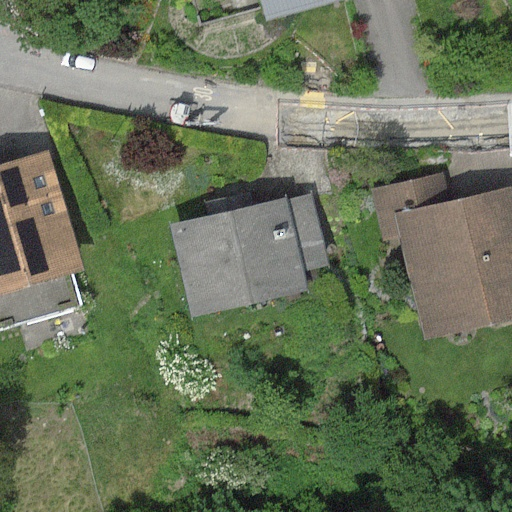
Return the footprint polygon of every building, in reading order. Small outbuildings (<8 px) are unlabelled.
[(251,0),(257,19),(329,0),(251,0)] [(0,163),(0,329),(80,307),(70,274),(80,272),(45,150),(0,163)] [(380,243),(395,239),(390,213),(447,201),(441,173),(369,189),(380,243)] [(511,186),(447,201),(390,213),(395,239),(417,339),(511,318),(511,186)] [(224,211),(166,225),(187,316),(284,294),(286,301),(305,296),(299,272),(326,266),(309,194),(280,200),(279,197),(251,204),(248,193),(221,200),(224,211)]
